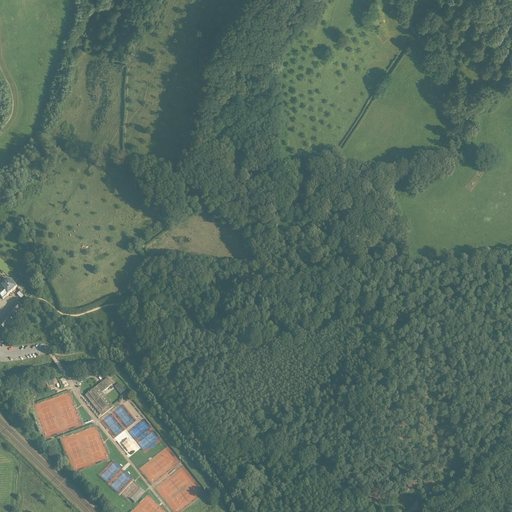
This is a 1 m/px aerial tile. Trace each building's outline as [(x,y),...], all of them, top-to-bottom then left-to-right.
[(0,288),(2,290),(0,291),(0,296),(3,300),(17,288),(12,281),(7,280),(0,286),(0,288)] [(16,304),(0,324),(0,326),(5,330),(24,306),(18,302),(16,304)] [(108,378),(107,378),(97,387),(102,393),(113,385),(108,378)] [(119,384),(118,384),(115,387),(122,396),(126,393),(127,394),(130,391),(127,387),(123,390),(119,384)] [(111,405),(102,393),(97,387),(93,390),(93,389),(88,393),(102,412),(111,405)]
